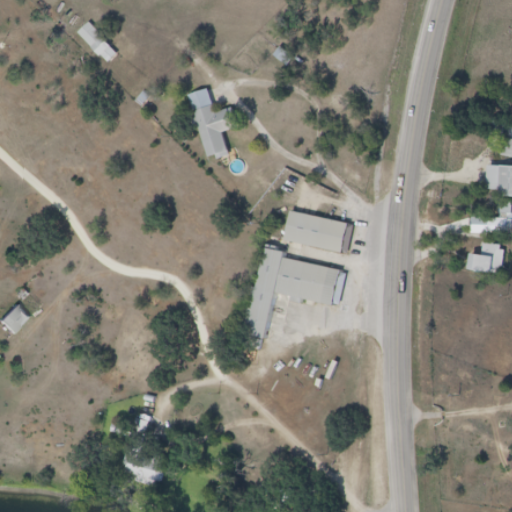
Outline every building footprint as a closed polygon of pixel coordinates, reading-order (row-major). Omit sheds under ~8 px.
[(79,34),(108,65),(118,55),(90,25),(79,34)] [(197,104),(221,171),(240,164),(232,143),(249,137),(241,115),(226,120),(218,97),(197,104)] [(511,127),(509,127),(503,158),(511,159),(511,127)] [(511,168),(489,168),(488,196),(511,196),(511,168)] [(511,204),(500,204),(499,220),(491,220),(490,235),(511,236),(511,204)] [(299,218),(291,251),(351,266),(359,232),(299,218)] [(471,275),(504,275),(504,247),(484,247),(484,257),(471,257),(471,275)] [(268,340),(276,296),(340,309),(347,273),(285,261),(287,255),(265,250),(247,336),(268,340)] [(31,322),(19,305),(0,319),(12,336),(31,322)] [(150,421),(148,427),(145,426),(133,458),(135,459),(132,469),(136,470),(133,477),(145,482),(142,490),(163,498),(165,493),(172,496),(185,462),(165,454),(170,443),(160,440),(166,427),(150,421)]
